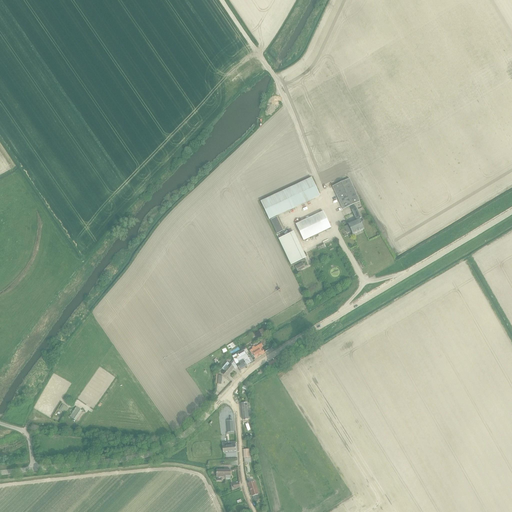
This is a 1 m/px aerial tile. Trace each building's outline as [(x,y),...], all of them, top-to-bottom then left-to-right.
[(261,202),(269,220),(315,198),(320,196),(311,178),(261,202)] [(359,202),(349,179),(333,186),(343,210),(359,202)] [(356,220),(348,224),(349,225),(345,227),(348,233),(351,231),(353,235),(364,230),(359,219),(361,218),(357,208),(352,210),(356,220)] [(322,211),(296,224),(303,239),(329,227),(322,211)] [(278,216),(271,220),(277,233),(284,230),(278,216)] [(307,260),(301,264),(304,269),(310,265),(307,260)] [(252,349),(249,351),(252,355),(253,355),(255,359),(265,353),(262,349),(262,348),(261,347),(263,346),(261,344),(255,348),(254,346),(251,347),(252,349)] [(240,354),(233,358),(239,370),(246,366),(246,365),(251,362),(249,357),(248,358),(246,354),(246,355),(244,352),(240,355),(240,354)] [(222,374),(226,377),(233,368),(235,370),(238,368),(233,360),(231,363),(229,362),(228,363),(227,362),(222,369),(224,371),(222,374)] [(247,400),(249,416),(255,415),(253,399),(247,400)] [(76,407),(69,417),(70,418),(75,421),(82,411),(77,408),(76,407)] [(236,451),(235,442),(222,443),(223,452),(236,451)] [(231,470),(216,470),(216,478),(217,478),(217,481),(221,481),(221,478),(226,478),(226,476),(230,476),(231,470)] [(254,482),(249,483),(249,484),(252,496),(253,499),(258,497),(258,495),(257,490),(255,484),(254,482)]
